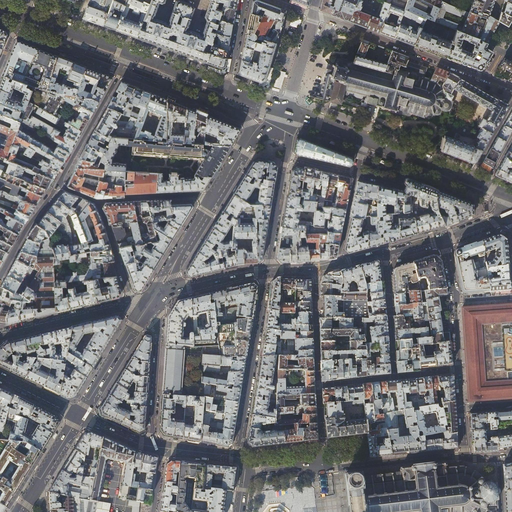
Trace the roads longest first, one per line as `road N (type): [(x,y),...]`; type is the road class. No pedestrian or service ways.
road 1 (residential): [(242,459),(267,269)]
road 2 (residential): [(313,14),(484,78)]
road 3 (residential): [(154,295),(150,445)]
road 4 (residential): [(58,184),(130,53)]
road 5 (secondary): [(154,295),(78,416)]
road 6 (tertiary): [(465,457),(324,465)]
road 7 (tertiary): [(0,336),(132,301)]
road 8 (residential): [(394,377),(385,254)]
road 9 (residential): [(215,194),(95,200)]
